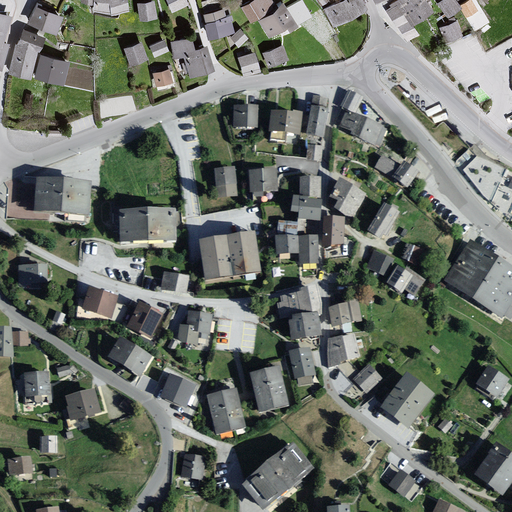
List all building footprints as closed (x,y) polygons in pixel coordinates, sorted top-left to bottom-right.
[(91,0),(91,14),(112,16),(127,10),(125,0),(91,0)] [(153,0),(149,0),(135,2),(138,21),(156,18),(153,0)] [(185,0),(164,0),(170,13),(188,6),(185,0)] [(249,0),(247,1),(239,6),(248,22),(256,17),(272,8),(267,0),(249,0)] [(361,0),(340,0),(323,9),(332,27),(366,8),(361,0)] [(424,0),(393,0),(408,24),(431,10),(424,0)] [(456,0),(438,0),(436,2),(445,14),(459,4),(456,0)] [(395,3),(384,10),(393,24),(404,18),(395,3)] [(272,8),(256,17),(267,36),(289,23),(278,4),(272,8)] [(61,15),(34,5),(27,23),(53,34),(61,15)] [(204,21),(202,21),(206,38),(232,31),(227,13),(224,14),(222,6),(201,12),(204,21)] [(11,13),(0,9),(0,44),(1,45),(11,13)] [(455,20),(437,27),(444,43),(461,36),(455,20)] [(19,37),(40,44),(44,30),(24,23),(19,37)] [(239,27),(228,35),(236,46),(247,37),(239,27)] [(213,68),(205,43),(193,47),(189,35),(169,41),(172,58),(183,55),(189,76),(213,68)] [(163,38),(147,44),(152,57),(168,51),(163,38)] [(15,41),(7,73),(30,79),(37,46),(15,41)] [(139,41),(122,47),(128,65),(145,59),(139,41)] [(281,43),(260,51),(265,65),(286,58),(281,43)] [(253,51),(235,56),(241,76),(259,71),(253,51)] [(68,60),(38,53),(32,77),(62,84),(68,60)] [(168,68),(151,72),(155,87),(172,83),(168,68)] [(361,98),(347,91),(339,108),(353,114),(361,98)] [(313,94),(312,105),(327,107),(328,96),(313,94)] [(258,108),(233,107),(232,129),(256,130),(258,108)] [(327,111),(311,109),(306,136),(323,139),(327,111)] [(304,116),(271,112),(268,134),(301,139),(304,116)] [(385,129),(345,113),(336,134),(376,150),(385,129)] [(510,176),(463,145),(457,164),(495,200),(502,188),(510,176)] [(322,149),(307,148),(306,161),(321,163),(322,149)] [(418,175),(405,164),(393,179),(406,190),(418,175)] [(233,170),(213,172),(215,200),(235,199),(233,170)] [(276,172),(247,173),(248,196),(277,195),(276,172)] [(320,180),(299,180),(299,201),(320,201),(320,180)] [(93,186),(35,181),(33,214),(38,214),(90,218),(93,186)] [(367,197),(341,181),(329,201),(337,205),(334,211),(351,223),(367,197)] [(322,203),(300,203),(298,222),(320,225),(322,203)] [(400,215),(385,205),(366,232),(380,242),(400,215)] [(177,212),(118,214),(120,247),(178,245),(177,212)] [(345,221),(323,220),(322,249),(344,250),(345,221)] [(255,235),(199,244),(205,283),(261,275),(255,235)] [(299,239),(275,239),(275,257),(299,257),(299,240),(299,239)] [(299,257),(300,267),(319,267),(318,239),(299,240),(299,257)] [(423,252),(406,244),(399,262),(416,269),(423,252)] [(511,272),(472,244),(444,284),(500,323),(504,318),(511,305),(511,272)] [(393,262),(372,252),(364,269),(385,279),(393,262)] [(47,268),(18,268),(18,288),(47,288),(47,268)] [(413,279),(397,269),(386,286),(403,296),(413,279)] [(189,279),(163,275),(160,292),(186,296),(189,279)] [(318,288),(300,292),(301,296),(306,317),(323,313),(318,288)] [(117,301),(89,290),(81,310),(110,321),(117,301)] [(301,296),(279,298),(280,305),(276,305),(278,320),(288,319),(306,317),(301,296)] [(362,323),(357,302),(346,305),(346,306),(350,325),(350,326),(362,323)] [(162,316),(139,305),(126,329),(149,341),(162,316)] [(346,306),(329,311),(332,330),(350,325),(346,306)] [(63,316),(55,313),(52,322),(60,325),(63,316)] [(212,317),(188,313),(186,327),(185,333),(197,335),(209,337),(212,317)] [(306,317),(288,319),(291,343),(319,340),(317,316),(306,317)] [(186,327),(179,327),(176,345),(196,347),(197,335),(185,333),(186,327)] [(12,330),(0,329),(0,359),(12,360),(12,349),(12,334),(12,330)] [(12,349),(25,348),(25,334),(12,334),(12,349)] [(360,361),(354,336),(328,341),(327,370),(360,361)] [(151,359),(120,340),(108,360),(139,379),(151,359)] [(308,350),(288,354),(294,383),(314,379),(308,350)] [(352,380),(364,395),(382,381),(370,366),(352,380)] [(65,367),(54,369),(57,378),(67,376),(65,367)] [(510,382),(488,369),(476,388),(498,402),(510,382)] [(280,370),(249,376),(257,415),(288,409),(280,370)] [(48,375),(23,375),(23,401),(49,401),(48,375)] [(195,386),(170,376),(162,396),(187,406),(195,386)] [(406,377),(380,411),(408,433),(435,399),(406,377)] [(94,392),(65,399),(71,424),(100,416),(94,392)] [(236,392),(206,399),(215,438),(245,431),(236,392)] [(125,397),(120,404),(131,414),(136,407),(125,397)] [(57,438),(39,438),(39,456),(57,456),(57,438)] [(268,511),(314,471),(290,444),(240,489),(261,511),(268,511)] [(511,490),(511,456),(498,446),(474,477),(505,500),(511,490)] [(207,460),(184,457),(180,483),(203,486),(207,460)] [(30,459),(6,461),(8,479),(32,476),(30,459)] [(388,487),(405,498),(415,484),(399,473),(388,487)] [(463,511),(439,500),(432,511),(463,511)]
